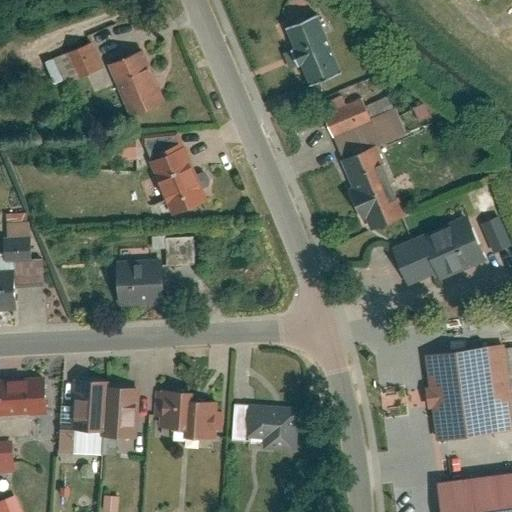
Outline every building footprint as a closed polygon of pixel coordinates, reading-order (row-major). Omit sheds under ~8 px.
[(346,71),(323,12),(292,25),(299,42),(280,50),(286,64),(305,57),(315,83),(346,71)] [(99,69),(88,43),(53,57),(64,84),(99,69)] [(170,100),(146,47),(109,63),(133,116),(170,100)] [(385,87),(332,113),(351,154),(377,141),(405,128),(385,87)] [(206,196),(181,129),(148,141),(173,209),(206,196)] [(373,228),(409,212),(377,141),(351,154),(340,158),(373,228)] [(112,145),(112,159),(143,159),(144,146),(112,145)] [(26,210),(0,213),(2,233),(28,231),(26,210)] [(467,220),(383,255),(400,295),(484,260),(467,220)] [(41,235),(10,236),(10,249),(41,248),(41,235)] [(169,253),(114,259),(119,302),(174,296),(169,253)] [(17,263),(0,265),(0,307),(22,305),(17,263)] [(511,430),(511,410),(503,347),(425,358),(437,441),(511,430)] [(42,374),(0,377),(0,415),(46,412),(42,374)] [(109,376),(80,374),(78,407),(60,406),(59,430),(103,432),(103,437),(137,439),(140,385),(108,383),(109,376)] [(218,388),(156,386),(155,429),(217,431),(218,388)] [(300,403),(234,399),(231,446),(297,450),(300,403)] [(20,437),(0,436),(0,473),(20,473),(20,437)] [(511,511),(511,476),(438,487),(441,511),(511,511)] [(20,511),(14,492),(0,497),(0,511),(20,511)] [(109,509),(122,510),(123,496),(110,496),(109,509)]
